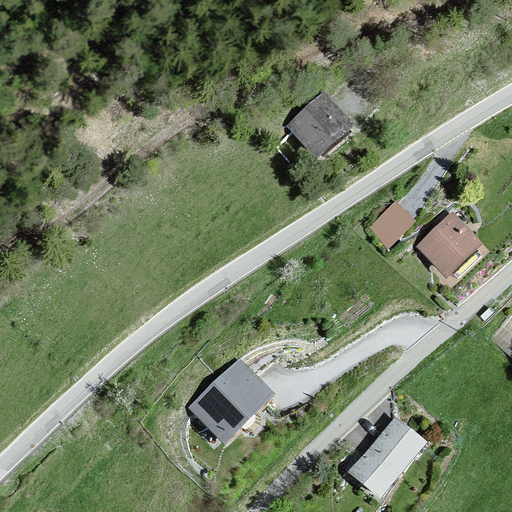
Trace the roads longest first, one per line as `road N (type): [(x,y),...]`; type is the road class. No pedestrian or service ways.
road 1 (unclassified): [(0,475),(142,340),(217,282),(511,93)]
road 2 (residential): [(255,511),(511,268)]
